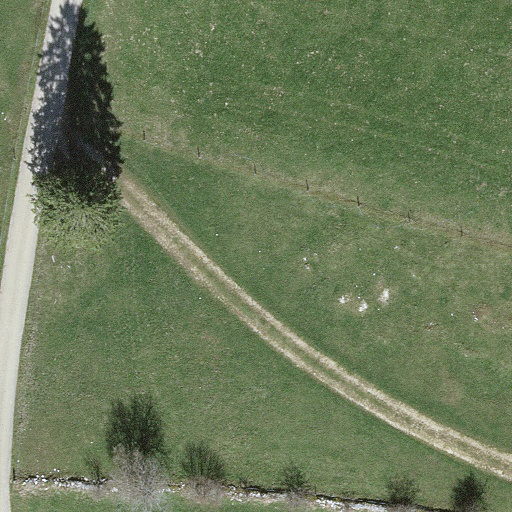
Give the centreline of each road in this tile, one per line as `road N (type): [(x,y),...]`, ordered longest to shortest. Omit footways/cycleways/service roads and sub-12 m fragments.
road 1 (track): [(40,125),(259,330),(386,412),(511,472)]
road 2 (track): [(71,0),(40,125),(2,382),(3,511)]
